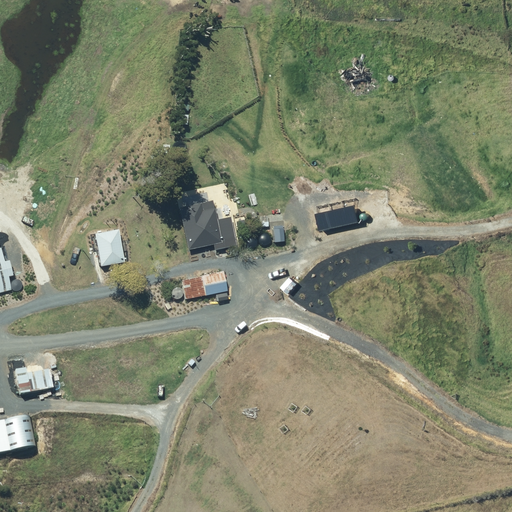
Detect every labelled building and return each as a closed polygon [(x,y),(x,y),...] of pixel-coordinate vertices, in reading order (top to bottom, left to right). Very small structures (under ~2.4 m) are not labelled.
[(212,198),(178,205),(187,249),(235,240),(230,215),(216,218),(212,198)] [(119,230),(95,233),(100,265),(123,262),(119,230)] [(1,244),(0,244),(0,289),(13,286),(1,244)] [(19,327),(25,362),(86,353),(81,318),(19,327)] [(46,368),(17,372),(20,396),(50,391),(46,368)] [(14,418),(0,420),(0,449),(48,443),(44,414),(14,418)]
